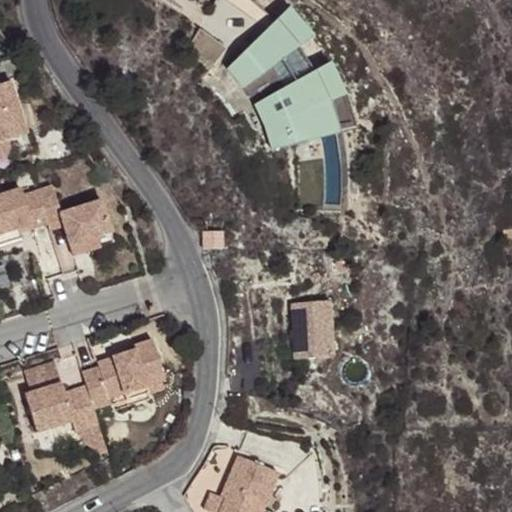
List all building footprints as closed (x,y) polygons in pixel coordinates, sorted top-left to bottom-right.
[(281,8),(269,20),(288,45),(302,36),(281,8)] [(288,45),(269,20),(222,66),(238,85),(288,45)] [(317,66),(305,72),(317,103),(331,98),(317,66)] [(317,103),(305,72),(247,104),(257,125),(262,148),(326,135),(317,103)] [(0,139),(25,132),(7,79),(0,80),(0,139)] [(0,155),(29,147),(25,132),(0,139),(0,155)] [(48,182),(34,187),(44,219),(46,225),(60,220),(67,242),(95,233),(106,221),(100,197),(57,210),(48,182)] [(44,219),(34,187),(20,191),(18,184),(0,188),(0,238),(17,234),(14,225),(28,220),(29,223),(44,219)] [(107,226),(106,221),(95,233),(67,242),(69,252),(112,239),(107,226)] [(334,302),(297,302),(296,358),(334,358),(334,302)] [(85,385),(92,408),(110,402),(108,396),(146,385),(165,379),(153,338),(133,344),(134,349),(97,361),(99,366),(81,371),(85,385)] [(74,430),(97,423),(92,408),(85,385),(64,391),(61,382),(24,393),(35,431),(72,421),(74,430)] [(150,398),(146,385),(108,396),(110,402),(126,397),(129,405),(150,398)] [(280,471),(236,459),(226,494),(231,495),(229,503),(226,511),(268,511),(269,508),(280,471)] [(231,495),(226,494),(224,501),(212,498),(208,511),(226,511),(229,503),(231,495)]
